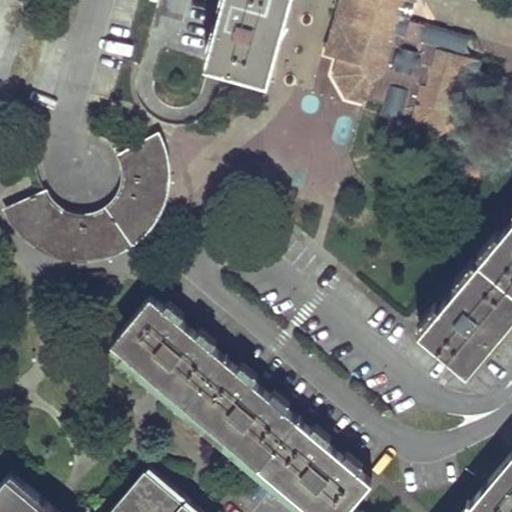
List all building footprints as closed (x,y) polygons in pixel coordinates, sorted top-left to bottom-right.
[(226,0),(210,59),(267,75),(287,0),(226,0)] [(405,128),(411,125),(422,143),(469,115),(483,58),(466,55),(471,36),(411,19),(415,0),(340,0),(326,52),(344,57),(338,79),(349,99),(366,103),(368,98),(386,101),(383,113),(401,120),(405,128)] [(60,208),(45,191),(15,205),(25,222),(31,230),(50,243),(55,247),(90,250),(99,250),(130,234),(141,229),(160,194),(161,158),(148,136),(120,153),(127,168),(126,187),(112,203),(93,215),(60,208)] [(421,329),(466,364),(511,308),(511,220),(497,238),(473,267),(456,287),(436,311),(421,329)] [(343,511),(372,479),(154,295),(115,342),(319,511),(343,511)] [(511,511),(511,455),(463,511),(511,511)] [(196,511),(145,470),(107,511),(52,511),(9,476),(0,486),(0,511),(196,511)]
